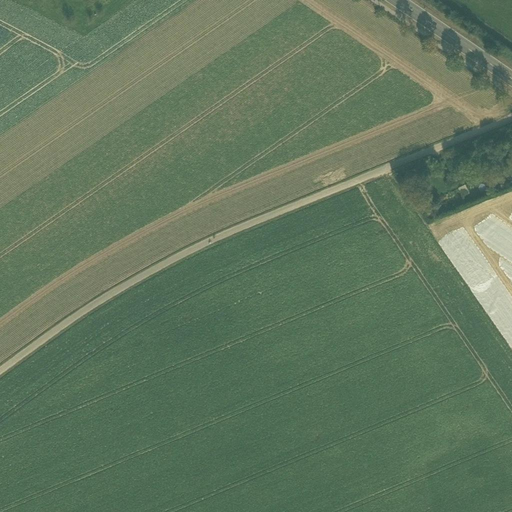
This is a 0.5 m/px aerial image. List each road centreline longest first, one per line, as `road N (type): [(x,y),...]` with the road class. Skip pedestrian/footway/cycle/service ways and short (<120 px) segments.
road 1 (unclassified): [(511,118),(191,247),(0,371)]
road 2 (primary): [(511,78),(397,0)]
